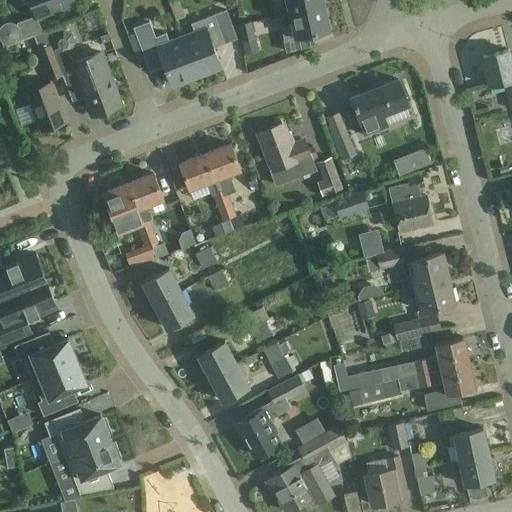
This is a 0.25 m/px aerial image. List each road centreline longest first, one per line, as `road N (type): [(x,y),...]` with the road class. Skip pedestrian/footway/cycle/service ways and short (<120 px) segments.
road 1 (residential): [(236,511),(122,333),(60,199),(61,175),(75,158),(155,128)]
road 2 (residential): [(511,365),(429,23)]
road 3 (residential): [(155,128),(400,31)]
road 4 (residential): [(155,128),(110,16)]
